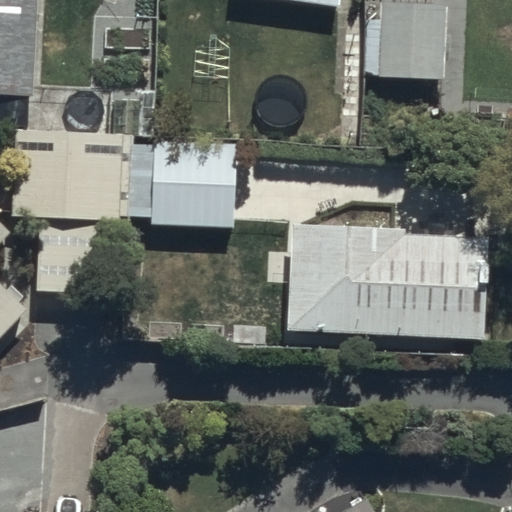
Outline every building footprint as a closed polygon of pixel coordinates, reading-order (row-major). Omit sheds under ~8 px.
[(0,0),(0,90),(31,91),(34,0),(0,0)] [(442,75),(446,0),(436,0),(368,0),(365,72),(442,75)] [(117,292),(122,132),(12,128),(10,210),(39,211),(36,289),(117,292)] [(234,221),(234,137),(127,137),(127,214),(151,214),(151,221),(234,221)] [(0,329),(24,304),(0,280),(0,237),(10,227),(0,217),(0,329)] [(403,221),(291,218),(290,251),(268,251),(267,283),(285,284),(284,344),(307,345),(308,328),(482,332),(484,234),(403,232),(403,221)] [(376,511),(342,455),(340,451),(237,511),(376,511)]
